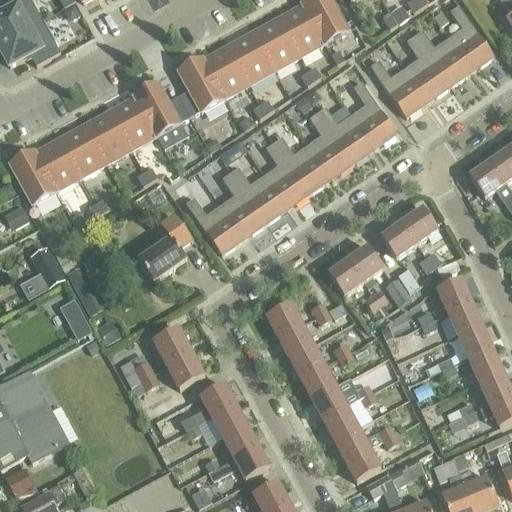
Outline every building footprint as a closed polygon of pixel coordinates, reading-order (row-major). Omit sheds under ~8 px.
[(7,16),(0,20),(0,48),(43,25),(28,0),(12,0),(1,6),(7,16)] [(324,47),(326,50),(348,37),(327,0),(314,0),(302,7),(303,10),(324,47)] [(422,0),(419,0),(414,4),(421,13),(428,9),(422,0)] [(511,0),(500,0),(511,16),(511,20),(506,24),(511,32),(511,0)] [(421,13),(414,4),(407,9),(414,19),(421,13)] [(75,9),(64,15),(68,22),(74,23),(81,20),(75,9)] [(278,24),(299,61),(324,47),(303,10),(278,24)] [(400,10),(389,18),(391,20),(397,30),(408,22),(400,10)] [(462,33),(448,42),(457,53),(472,75),(493,61),(458,10),(450,16),(462,33)] [(443,16),(435,22),(441,31),(449,26),(443,16)] [(384,25),(390,35),(397,30),(391,20),(384,25)] [(253,38),(274,75),(299,61),(278,24),(253,38)] [(0,48),(0,53),(10,71),(31,60),(37,71),(61,58),(43,25),(0,48)] [(422,35),(414,40),(435,67),(450,91),(472,75),(457,53),(448,42),(434,52),(422,35)] [(228,51),(249,89),(274,75),(253,38),(228,51)] [(418,63),(404,73),(413,82),(413,83),(428,106),(450,91),(435,67),(414,40),(406,46),(418,63)] [(224,102),(249,89),(228,51),(203,65),(224,102)] [(331,60),(337,71),(344,67),(339,56),(331,60)] [(189,95),(179,101),(190,121),(200,115),(202,118),(226,105),(224,102),(203,65),(202,63),(178,75),(189,95)] [(413,82),(404,73),(390,82),(378,65),(370,71),(405,122),(428,106),(413,83),(413,82)] [(316,73),(308,78),(314,87),(321,82),(316,73)] [(314,87),(308,78),(301,83),(306,92),(314,87)] [(155,140),(157,143),(181,130),(179,127),(190,121),(179,101),(168,107),(157,87),(133,100),(155,140)] [(365,110),(352,119),(360,129),(375,152),(396,137),(381,115),(361,87),(353,93),(365,110)] [(471,111),(482,125),(510,103),(499,89),(471,111)] [(314,93),(305,99),(312,109),(321,103),(314,93)] [(305,99),(297,105),(304,116),(313,110),(312,109),(305,99)] [(110,117),(130,154),(155,140),(135,103),(110,117)] [(268,105),(260,110),(267,120),(274,115),(268,105)] [(267,120),(260,110),(254,115),(260,125),(267,120)] [(326,111),(318,116),(338,145),(353,167),(375,152),(360,129),(352,119),(338,128),(326,111)] [(322,139),(308,149),(316,159),(332,182),(353,167),(338,145),(318,116),(310,122),(322,139)] [(85,130),(106,168),(130,154),(110,117),(85,130)] [(250,121),(240,128),(245,135),(256,128),(250,121)] [(60,144),(81,181),(106,168),(85,130),(60,144)] [(282,141),(273,147),(293,175),(309,198),(332,182),(316,159),(308,149),(294,158),(282,141)] [(216,142),(207,148),(211,156),(221,150),(216,142)] [(56,195),(81,181),(60,144),(35,158),(56,195)] [(278,169),(265,179),(273,189),(288,212),(309,198),(293,175),(273,147),(266,152),(278,169)] [(511,154),(510,152),(490,165),(504,188),(511,182),(511,154)] [(10,168),(34,211),(57,199),(34,155),(10,168)] [(226,156),(219,161),(228,175),(235,170),(226,156)] [(504,188),(490,165),(469,180),(484,202),(494,195),(504,188)] [(238,171),(230,177),(250,205),(264,228),(288,212),(273,189),(265,179),(250,189),(238,171)] [(152,174),(145,178),(151,187),(158,183),(152,174)] [(234,200),(219,210),(227,221),(243,243),(264,228),(250,205),(230,177),(222,183),(234,200)] [(151,187),(145,178),(138,183),(144,192),(151,187)] [(184,185),(174,191),(181,201),(190,195),(184,185)] [(4,190),(2,196),(6,203),(16,198),(10,187),(4,190)] [(511,198),(504,188),(494,195),(504,209),(511,220),(511,198)] [(158,192),(147,199),(154,210),(165,203),(158,192)] [(227,221),(219,210),(206,219),(194,202),(186,208),(205,236),(221,259),(243,243),(227,221)] [(102,204),(95,209),(102,219),(109,215),(102,204)] [(102,219),(95,209),(88,214),(95,224),(102,219)] [(21,211),(4,222),(13,236),(30,226),(21,211)] [(422,213),(401,227),(416,249),(438,234),(422,213)] [(83,216),(73,222),(80,236),(91,230),(83,216)] [(170,244),(139,266),(153,286),(186,263),(179,253),(192,244),(176,221),(162,231),(170,244)] [(416,249),(401,227),(380,241),(396,263),(416,249)] [(55,241),(47,245),(53,256),(60,251),(55,241)] [(63,250),(52,256),(64,279),(76,273),(63,250)] [(367,251),(346,265),(363,287),(382,273),(367,251)] [(418,268),(427,280),(442,268),(433,257),(418,268)] [(363,287),(346,265),(328,278),(343,300),(363,287)] [(437,274),(441,283),(460,275),(456,266),(437,274)] [(57,268),(41,277),(49,293),(65,284),(57,268)] [(420,291),(409,275),(398,281),(409,298),(420,291)] [(385,291),(398,311),(410,303),(398,283),(385,291)] [(312,314),(315,321),(328,314),(338,309),(323,286),(312,292),(321,309),(312,314)] [(437,296),(447,320),(471,309),(460,286),(437,296)] [(380,296),(373,301),(387,320),(390,318),(384,311),(388,307),(380,296)] [(387,320),(373,301),(366,307),(380,325),(387,320)] [(338,309),(328,314),(333,324),(334,325),(346,319),(340,308),(338,309)] [(447,320),(458,342),(480,330),(471,309),(447,320)] [(266,324),(276,343),(301,331),(290,311),(266,324)] [(328,314),(315,321),(320,331),(333,324),(328,314)] [(430,318),(418,323),(422,331),(434,326),(430,318)] [(84,320),(70,327),(78,343),(92,335),(84,320)] [(112,324),(98,332),(107,348),(121,341),(112,324)] [(434,327),(412,336),(416,344),(438,335),(434,327)] [(389,330),(381,334),(386,345),(394,341),(389,330)] [(458,342),(468,365),(490,353),(480,330),(458,342)] [(276,343),(288,365),(313,353),(301,331),(276,343)] [(152,345),(165,370),(191,357),(178,332),(152,345)] [(96,343),(87,348),(92,359),(102,353),(96,343)] [(335,356),(339,363),(350,358),(346,350),(335,356)] [(288,365),(298,383),(322,370),(313,353),(288,365)] [(468,365),(478,387),(501,376),(490,353),(468,365)] [(191,357),(165,370),(179,396),(205,383),(191,357)] [(350,358),(339,363),(343,371),(354,366),(350,358)] [(144,360),(132,366),(135,373),(148,367),(144,360)] [(438,369),(442,377),(454,371),(450,363),(438,369)] [(120,372),(130,391),(141,385),(135,373),(132,366),(120,372)] [(148,367),(135,373),(141,385),(154,379),(148,367)] [(298,383),(308,401),(332,388),(322,370),(298,383)] [(454,371),(442,377),(445,385),(458,379),(454,371)] [(478,387),(488,411),(511,399),(501,376),(478,387)] [(0,474),(1,477),(27,463),(31,470),(63,452),(24,379),(0,392),(0,474)] [(154,379),(141,385),(146,397),(160,390),(154,379)] [(332,388),(308,401),(319,421),(342,407),(345,412),(360,404),(356,397),(350,384),(334,392),(332,388)] [(141,385),(130,391),(136,402),(146,397),(141,385)] [(372,399),(361,405),(365,413),(399,396),(394,387),(372,399)] [(425,389),(413,395),(419,406),(430,400),(425,389)] [(200,403),(211,423),(235,411),(224,390),(200,403)] [(356,397),(361,405),(372,399),(368,391),(356,397)] [(511,400),(511,399),(488,411),(479,415),(484,426),(493,422),(499,434),(511,428),(511,400)] [(342,407),(319,421),(330,442),(354,429),(356,433),(374,424),(367,412),(365,413),(361,405),(360,404),(345,412),(342,407)] [(448,419),(451,427),(475,417),(471,409),(448,419)] [(211,423),(222,443),(247,432),(235,411),(211,423)] [(475,417),(463,422),(467,430),(478,425),(475,417)] [(183,429),(187,437),(199,431),(195,423),(183,429)] [(330,442),(342,465),(393,435),(390,431),(363,446),(356,433),(354,429),(330,442)] [(199,431),(187,437),(192,446),(204,439),(199,431)] [(222,443),(234,465),(258,452),(247,432),(222,443)] [(393,435),(343,465),(355,489),(379,476),(368,455),(383,446),(388,455),(398,449),(400,448),(395,440),(393,435)] [(234,465),(220,472),(221,473),(225,482),(239,474),(245,486),(269,473),(258,452),(234,465)] [(511,475),(505,458),(496,462),(511,501),(511,475)] [(453,465),(452,465),(464,493),(471,511),(498,511),(486,483),(475,488),(464,459),(453,463),(454,465),(453,465)] [(206,471),(210,479),(220,473),(216,465),(206,471)] [(366,494),(373,506),(383,500),(387,511),(427,511),(426,507),(414,511),(402,511),(396,493),(403,490),(408,488),(424,479),(419,465),(404,473),(389,481),(366,494)] [(471,511),(464,493),(452,465),(433,473),(440,489),(449,486),(453,497),(441,502),(445,511),(471,511)] [(220,473),(210,479),(214,487),(224,482),(220,473)] [(24,475),(5,485),(19,511),(53,511),(67,503),(60,491),(46,499),(48,502),(41,506),(24,475)] [(253,500),(259,511),(277,511),(287,507),(277,488),(253,500)] [(78,509),(80,511),(104,511),(105,511),(98,498),(78,509)]
